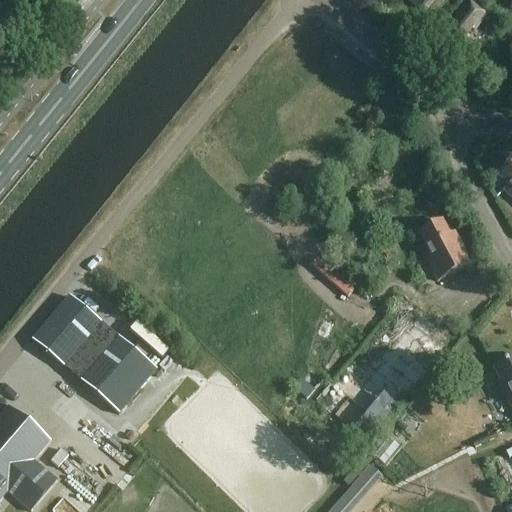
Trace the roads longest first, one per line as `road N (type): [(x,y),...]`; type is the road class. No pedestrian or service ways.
road 1 (track): [(296,0),(0,360)]
road 2 (primary): [(0,171),(140,0)]
road 3 (tertiary): [(464,114),(322,0)]
road 4 (unclassified): [(511,267),(458,162),(464,114)]
